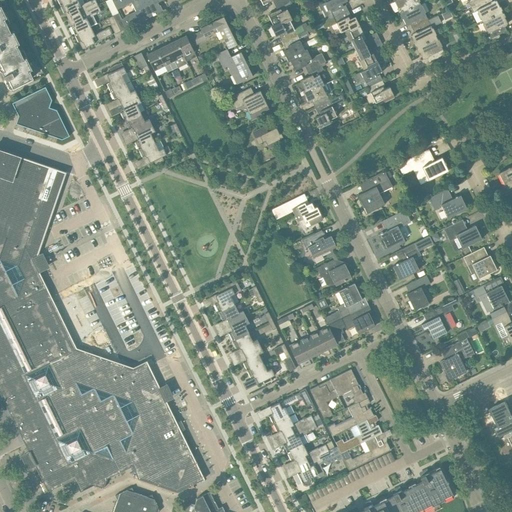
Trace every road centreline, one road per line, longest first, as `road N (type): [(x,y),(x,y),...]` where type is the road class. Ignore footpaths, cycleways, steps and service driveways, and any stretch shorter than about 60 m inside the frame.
road 1 (unclassified): [(282,511),(67,71)]
road 2 (residential): [(437,406),(232,0)]
road 3 (residential): [(375,0),(415,80),(511,34)]
road 4 (residential): [(67,71),(178,16)]
